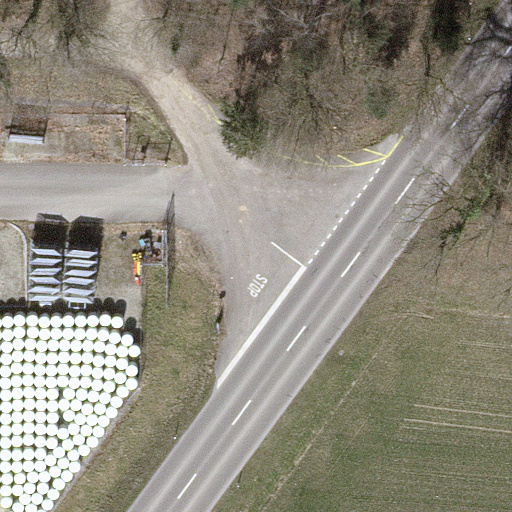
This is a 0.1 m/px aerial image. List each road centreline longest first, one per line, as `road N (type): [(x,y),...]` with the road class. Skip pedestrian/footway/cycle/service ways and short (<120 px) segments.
road 1 (secondary): [(511,51),(171,511)]
road 2 (track): [(130,0),(143,35),(277,245),(341,282)]
road 3 (track): [(0,43),(143,35)]
